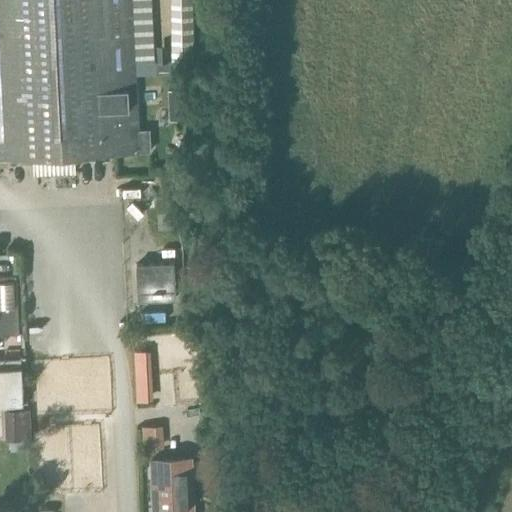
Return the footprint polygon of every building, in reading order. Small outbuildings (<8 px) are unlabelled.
[(0,0),(0,156),(151,149),(150,128),(137,128),(135,75),(174,74),(185,73),(192,73),(191,0),(174,0),(175,60),(146,62),(143,0),(0,0)] [(174,298),(173,261),(136,262),(137,300),(174,298)] [(0,333),(20,332),(17,275),(0,275),(0,333)] [(0,403),(28,402),(26,357),(0,358),(0,403)] [(29,437),(28,406),(7,407),(9,437),(29,437)] [(160,426),(142,427),(143,446),(161,445),(160,426)] [(153,455),(155,511),(195,511),(193,453),(153,455)]
